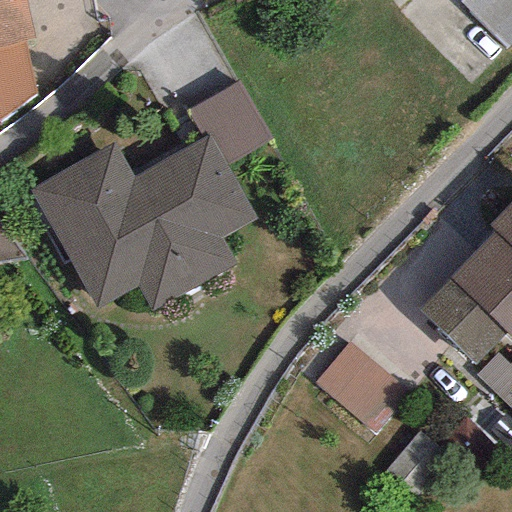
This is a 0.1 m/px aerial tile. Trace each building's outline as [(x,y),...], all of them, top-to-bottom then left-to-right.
[(0,0),(0,47),(23,42),(34,40),(24,0),(0,0)] [(511,0),(480,0),(470,10),(511,51),(511,0)] [(0,118),(34,95),(23,42),(0,47),(0,118)] [(224,167),(271,140),(237,82),(186,111),(203,141),(208,139),(224,167)] [(112,144),(30,190),(94,306),(137,286),(151,311),(235,265),(219,238),(254,218),(224,167),(208,139),(203,141),(133,181),(112,144)] [(505,334),(511,340),(511,201),(488,226),(494,232),(448,279),(505,334)] [(473,366),(505,334),(448,279),(418,311),(473,366)] [(372,427),(405,385),(346,340),(313,382),(372,427)] [(496,353),(474,376),(511,413),(511,359),(507,364),(496,353)]
